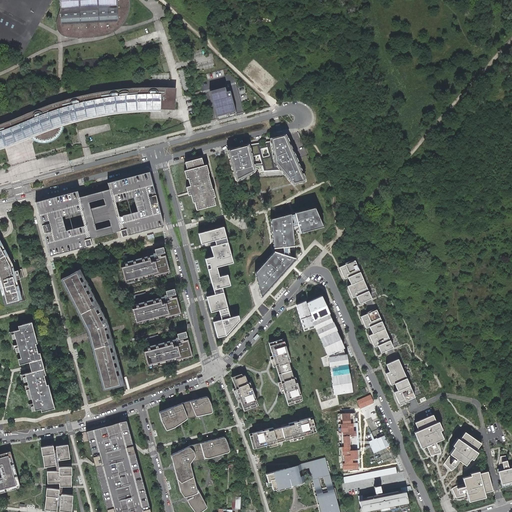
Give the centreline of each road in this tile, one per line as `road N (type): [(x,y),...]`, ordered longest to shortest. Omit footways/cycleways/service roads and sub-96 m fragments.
road 1 (residential): [(162,159),(302,115),(294,110),(158,146)]
road 2 (track): [(321,256),(511,39)]
road 3 (residential): [(317,270),(327,273),(431,511)]
road 4 (residential): [(152,161),(211,373)]
road 5 (residential): [(221,366),(162,159)]
road 6 (residential): [(0,202),(152,161)]
road 7 (residential): [(149,149),(0,189)]
road 8 (residential): [(144,402),(91,422),(0,438)]
road 9 (residential): [(221,366),(317,270)]
